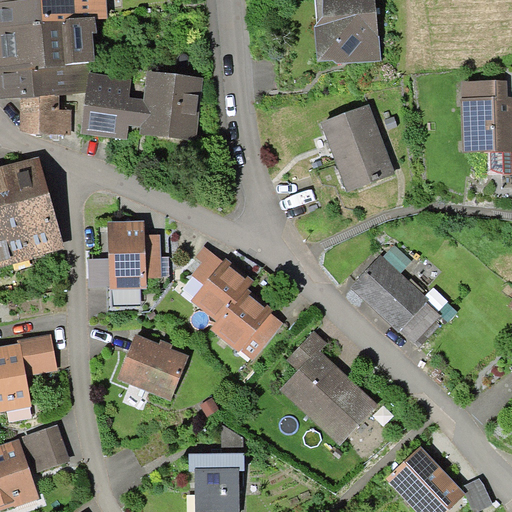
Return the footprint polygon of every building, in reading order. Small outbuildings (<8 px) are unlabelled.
[(0,0),(0,98),(20,97),(59,94),(87,92),(90,72),(97,73),(92,33),(97,33),(96,19),(108,19),(106,0),(0,0)] [(375,0),(315,0),(318,23),(315,27),(318,60),(333,60),(336,63),(382,60),(375,0)] [(132,77),(97,73),(90,72),(87,92),(81,133),(127,139),(129,125),(141,126),(140,134),(196,140),(204,77),(147,70),(144,98),(130,97),(132,77)] [(461,81),(462,98),(497,97),(497,98),(507,98),(508,80),(461,81)] [(59,94),(20,97),(21,131),(71,135),(72,109),(59,110),(59,94)] [(462,98),(460,98),(462,147),(463,147),(463,152),(491,151),(511,151),(511,150),(511,97),(507,98),(497,98),(497,97),(462,98)] [(371,104),(322,122),(348,192),(396,174),(371,104)] [(398,126),(394,116),(385,120),(388,129),(398,126)] [(511,173),(511,154),(511,151),(491,151),(491,169),(503,174),(511,173)] [(40,156),(0,166),(0,216),(13,263),(64,249),(40,156)] [(0,266),(13,263),(0,216),(0,266)] [(145,221),(108,221),(109,258),(110,286),(110,289),(113,289),(141,289),(147,288),(147,277),(146,235),(145,221)] [(160,234),(146,235),(147,277),(161,277),(161,276),(161,257),(160,234)] [(395,244),(383,257),(401,273),(412,261),(395,244)] [(204,284),(223,261),(204,245),(196,256),(203,261),(192,274),(194,276),(204,284)] [(381,255),(351,287),(399,332),(401,331),(427,303),(429,300),(425,296),(422,294),(409,281),(401,273),(383,257),(381,255)] [(169,256),(161,257),(161,276),(169,276),(169,256)] [(255,280),(226,257),(223,261),(204,284),(193,297),(191,300),(217,321),(235,299),(238,301),(248,288),(255,280)] [(110,286),(109,258),(89,259),(90,287),(110,286)] [(183,289),(193,297),(204,284),(194,276),(183,289)] [(409,281),(422,294),(425,291),(411,278),(409,281)] [(427,303),(437,313),(448,302),(448,301),(434,287),(425,296),(429,300),(427,303)] [(217,321),(211,328),(239,352),(240,350),(271,313),(274,310),(248,288),(238,301),(235,299),(217,321)] [(114,305),(141,305),(141,289),(113,289),(114,305)] [(457,312),(448,302),(437,313),(440,316),(448,322),(457,312)] [(436,321),(440,316),(437,313),(427,303),(401,331),(419,347),(440,325),(436,321)] [(283,323),(271,313),(240,350),(253,360),(283,323)] [(286,360),(298,371),(319,350),(326,342),(315,331),(286,360)] [(137,333),(118,378),(172,400),(190,355),(172,348),(173,344),(162,339),(160,343),(137,333)] [(18,339),(18,343),(21,343),(26,375),(57,370),(52,334),(18,339)] [(26,375),(21,343),(18,343),(0,345),(0,411),(31,406),(26,375)] [(280,389),(338,445),(376,406),(319,350),(298,371),(280,389)] [(220,409),(212,397),(200,404),(207,416),(220,409)] [(58,424),(22,436),(24,442),(21,443),(30,468),(33,467),(34,472),(70,460),(58,424)] [(221,424),(222,447),(244,447),(243,438),(221,424)] [(173,450),(161,429),(130,445),(142,466),(173,450)] [(21,443),(20,438),(0,444),(0,510),(14,506),(14,507),(40,498),(30,468),(21,443)] [(421,446),(386,479),(417,511),(446,511),(466,494),(421,446)] [(195,470),(195,511),(239,511),(239,470),(245,470),(244,453),(189,453),(189,470),(195,470)] [(466,494),(474,511),(475,511),(493,504),(480,478),(463,486),(466,494)]
